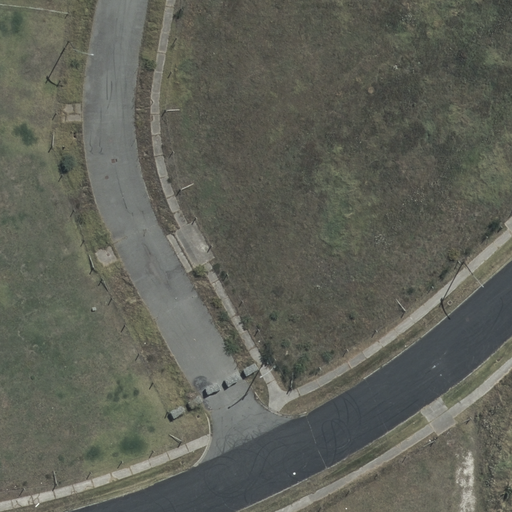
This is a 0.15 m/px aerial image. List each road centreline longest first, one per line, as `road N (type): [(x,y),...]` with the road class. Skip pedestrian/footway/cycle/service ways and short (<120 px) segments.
road 1 (residential): [(122,0),(106,131),(128,216),(265,467)]
road 2 (residential): [(265,467),(341,428),(511,297)]
